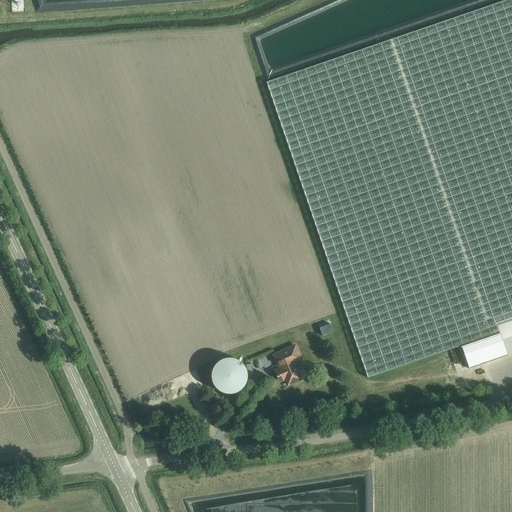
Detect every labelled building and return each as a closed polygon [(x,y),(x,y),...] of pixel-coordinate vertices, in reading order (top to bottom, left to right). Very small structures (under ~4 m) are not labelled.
[(511,0),(505,0),(266,82),(367,378),(499,333),(507,356),(511,353),(511,0)] [(92,29),(92,38),(109,38),(110,30),(92,29)] [(334,332),(332,327),(331,324),(319,329),(320,331),(322,336),(334,332)] [(302,379),(295,363),(301,360),(295,346),(276,354),(279,362),(281,361),(283,367),(275,371),(280,381),(288,378),(291,384),(302,379)] [(217,363),(214,367),(211,372),(211,377),(212,382),(214,387),(218,391),(223,394),(228,395),(233,394),(238,392),(242,389),(245,384),(247,379),(247,374),(245,368),(242,364),(238,361),(232,359),(227,359),(222,360),(217,363)]
